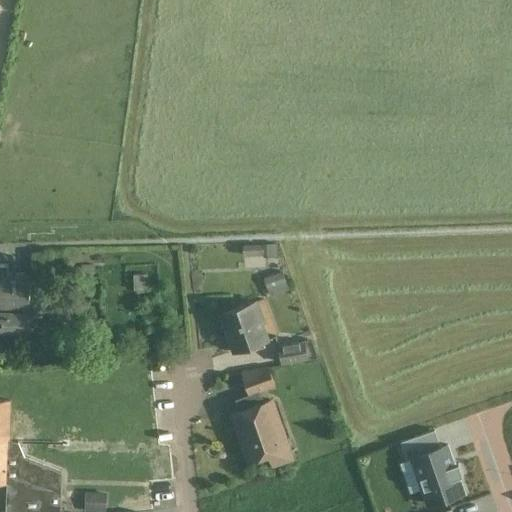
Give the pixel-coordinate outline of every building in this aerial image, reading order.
[(264,265),(263,247),(244,248),(245,266),(264,265)] [(32,254),(31,274),(43,274),(53,274),(53,255),(32,254)] [(31,274),(8,273),(9,265),(0,264),(0,328),(29,330),(29,317),(42,315),(43,313),(44,299),(48,299),(48,294),(42,295),(30,294),(31,274)] [(264,276),(270,295),(291,288),(284,270),(264,276)] [(147,272),(135,272),(136,288),(147,288),(147,272)] [(43,274),(31,274),(30,294),(42,295),(43,274)] [(255,301),(223,312),(235,348),(267,338),(255,301)] [(305,340),(281,345),(284,363),(308,359),(305,340)] [(268,366),(242,371),(250,394),(274,386),(268,366)] [(12,401),(0,400),(0,441),(10,442),(12,401)] [(271,400),(232,414),(249,461),(288,447),(271,400)] [(435,431),(401,443),(407,460),(410,459),(427,506),(466,492),(448,442),(440,445),(435,431)] [(24,458),(18,442),(10,442),(0,441),(0,484),(7,484),(8,484),(8,477),(18,478),(18,493),(61,494),(62,473),(24,458)] [(64,472),(62,492),(76,493),(77,473),(64,472)] [(59,511),(61,494),(18,493),(18,478),(8,477),(8,484),(7,484),(5,511),(59,511)] [(108,510),(108,491),(86,491),(86,509),(108,510)]
